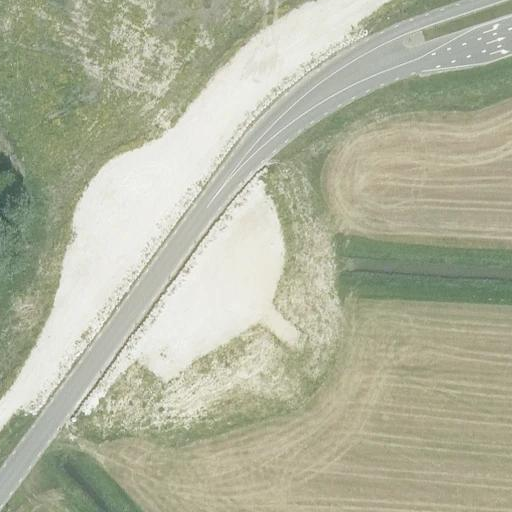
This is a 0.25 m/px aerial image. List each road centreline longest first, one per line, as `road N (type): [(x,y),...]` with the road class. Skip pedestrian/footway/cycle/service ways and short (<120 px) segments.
road 1 (tertiary): [(71,511),(148,474),(324,411),(342,371),(386,175),(408,122),(458,52)]
road 2 (tertiary): [(483,0),(295,74),(216,176),(183,202)]
road 3 (tertiary): [(220,224),(310,109),(458,52)]
road 4 (tertiary): [(0,491),(145,292)]
road 5 (tertiary): [(183,202),(154,207),(132,228),(126,257),(145,292)]
